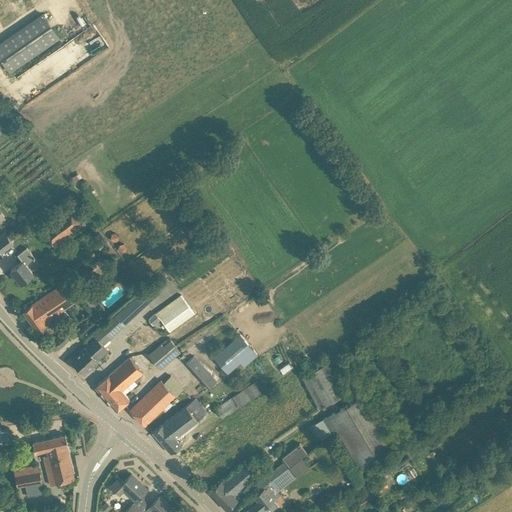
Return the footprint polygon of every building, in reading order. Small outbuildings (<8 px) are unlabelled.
[(0,41),(0,55),(13,75),(16,73),(13,70),(61,37),(43,12),(0,41)] [(0,129),(11,121),(0,106),(0,129)] [(41,227),(54,246),(85,223),(71,205),(41,227)] [(113,242),(118,240),(119,235),(115,232),(111,233),(110,237),(113,242)] [(0,252),(0,253),(13,243),(6,233),(3,236),(0,237),(0,252)] [(223,233),(212,241),(217,249),(229,240),(223,233)] [(124,243),(119,244),(118,248),(121,251),(125,251),(127,247),(124,243)] [(11,269),(21,282),(33,273),(26,264),(35,257),(27,247),(17,254),(22,260),(11,269)] [(76,276),(88,293),(96,287),(84,270),(76,276)] [(31,304),(23,311),(38,332),(46,326),(52,321),(49,318),(81,297),(68,279),(31,304)] [(108,350),(103,344),(158,294),(150,284),(94,335),(96,337),(85,347),(71,359),(84,373),(97,360),(108,350)] [(181,294),(156,312),(170,330),(194,312),(181,294)] [(155,312),(148,319),(154,325),(161,318),(155,312)] [(50,340),(56,346),(58,349),(79,331),(72,324),(62,333),(61,331),(50,340)] [(214,356),(227,372),(238,362),(252,350),(253,349),(240,334),(214,356)] [(169,335),(148,352),(160,367),(181,349),(169,335)] [(350,357),(355,351),(352,349),(347,355),(350,357)] [(256,354),(252,350),(238,362),(242,366),(256,354)] [(208,387),(217,380),(195,353),(186,360),(208,387)] [(129,356),(95,386),(116,410),(129,398),(121,390),(143,371),(129,356)] [(329,362),(302,377),(319,408),(341,396),(335,385),(340,383),(329,362)] [(129,410),(144,425),(162,408),(170,400),(176,395),(184,388),(172,375),(164,383),(161,379),(129,410)] [(216,408),(222,416),(238,405),(240,408),(262,394),(254,382),(216,408)] [(363,395),(323,418),(331,431),(336,428),(359,468),(394,448),(363,395)] [(186,405),(152,431),(171,452),(182,445),(175,437),(208,411),(195,397),(186,404),(187,404),(186,405)] [(173,403),(170,400),(162,408),(165,411),(173,403)] [(179,456),(192,473),(237,441),(225,424),(179,456)] [(11,432),(12,431),(12,430),(11,431),(8,429),(9,428),(8,427),(7,429),(2,429),(2,428),(1,428),(1,426),(0,426),(0,441),(1,442),(1,443),(3,443),(3,441),(3,440),(9,439),(9,440),(10,440),(10,439),(11,436),(12,436),(13,435),(11,435),(11,432)] [(74,478),(66,445),(68,444),(65,434),(33,441),(35,452),(47,449),(48,454),(43,455),(50,484),(54,482),(55,483),(74,478)] [(260,488),(269,481),(307,452),(300,444),(283,457),(285,460),(256,483),(260,488)] [(307,452),(269,481),(271,483),(265,488),(264,487),(254,496),(258,501),(248,508),(243,511),(268,511),(284,500),(278,492),(297,477),(289,466),(307,452)] [(240,492),(238,490),(261,470),(250,458),(222,482),(221,480),(209,491),(226,509),(237,499),(235,496),(240,492)] [(25,485),(27,493),(43,490),(38,465),(14,469),(17,486),(25,485)] [(125,490),(136,501),(148,488),(131,473),(124,481),(119,477),(111,486),(120,495),(125,490)] [(447,483),(443,478),(438,482),(441,487),(447,483)] [(371,487),(351,500),(357,509),(376,496),(371,487)] [(149,506),(145,511),(146,511),(175,511),(176,511),(160,495),(149,506)] [(107,501),(102,507),(107,511),(112,506),(107,501)] [(128,506),(122,511),(134,511),(139,507),(134,503),(130,507),(128,506)]
